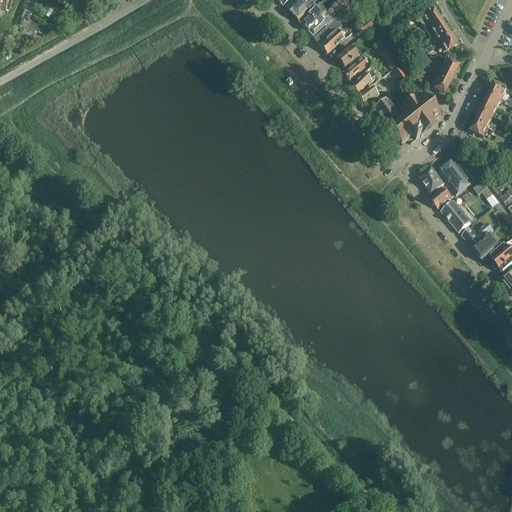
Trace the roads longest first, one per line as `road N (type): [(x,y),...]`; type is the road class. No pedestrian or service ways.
road 1 (residential): [(426,154),(395,161),(328,63),(262,0)]
road 2 (residential): [(511,300),(410,180),(426,154)]
